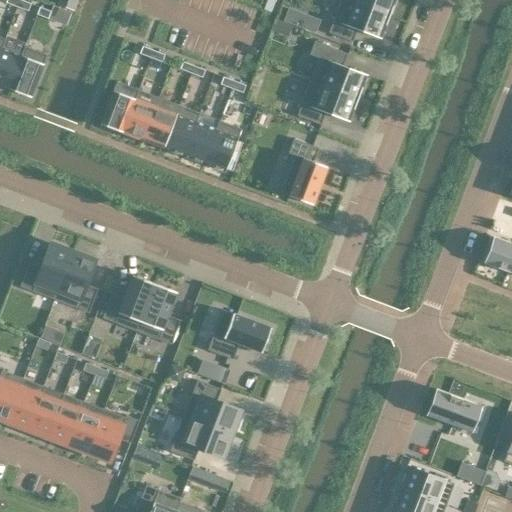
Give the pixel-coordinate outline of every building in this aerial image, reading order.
[(19,0),(17,7),(28,11),(31,4),(21,0),(19,0)] [(389,15),(349,0),(340,0),(328,33),(353,42),(357,30),(381,39),(389,15)] [(349,0),(389,15),(395,0),(349,0)] [(37,14),(48,19),(51,11),(40,7),(37,14)] [(308,18),(304,28),(314,33),(316,33),(321,20),(309,15),(308,18)] [(348,54),(314,41),(309,55),(319,58),(310,80),(358,98),(367,75),(343,66),(348,54)] [(47,55),(25,46),(21,56),(9,89),(31,98),(47,55)] [(154,50),(143,46),(140,54),(151,58),(154,50)] [(0,85),(9,89),(21,56),(1,48),(0,51),(0,85)] [(151,58),(162,62),(165,55),(154,50),(151,58)] [(194,66),(183,61),(180,69),(191,73),(194,66)] [(191,73),(202,78),(205,70),(194,66),(191,73)] [(220,84),(231,89),(234,81),(223,77),(220,84)] [(358,98),(310,80),(297,116),(321,125),(326,113),(349,121),(358,98)] [(231,89),(243,93),(245,85),(234,81),(231,89)] [(135,99),(113,90),(100,124),(122,132),(135,99)] [(159,97),(139,90),(135,99),(122,132),(142,140),(159,97)] [(163,148),(179,105),(159,97),(142,140),(163,148)] [(199,113),(179,105),(163,148),(183,156),(196,122),(199,113)] [(225,172),(242,129),(219,120),(216,130),(203,163),(225,172)] [(203,163),(216,130),(196,122),(183,156),(203,163)] [(295,156),(281,193),(312,205),(327,167),(314,162),(319,148),(294,138),(288,153),(295,156)] [(511,243),(494,237),(484,262),(511,272),(511,243)] [(29,262),(20,287),(54,300),(72,252),(50,244),(41,267),(29,262)] [(72,252),(54,300),(89,313),(98,289),(86,284),(95,261),(72,252)] [(111,294),(102,318),(137,331),(155,284),(133,275),(124,298),(111,294)] [(155,284),(137,331),(171,344),(180,320),(168,315),(177,292),(155,284)] [(223,310),(207,350),(233,359),(239,343),(262,352),(271,328),(223,310)] [(45,326),(41,337),(49,340),(54,329),(45,326)] [(89,335),(82,353),(95,358),(101,339),(89,335)] [(39,338),(36,346),(47,350),(50,343),(39,338)] [(57,352),(54,359),(65,364),(68,356),(57,352)] [(210,362),(205,376),(225,383),(230,369),(210,362)] [(86,363),(83,370),(94,375),(97,367),(86,363)] [(171,364),(167,378),(176,381),(181,379),(185,369),(171,364)] [(0,367),(0,418),(7,421),(23,378),(2,370),(3,368),(0,367)] [(108,371),(97,367),(94,375),(105,379),(108,371)] [(44,386),(23,378),(7,421),(27,429),(40,395),(41,395),(44,386)] [(221,389),(197,380),(183,416),(192,420),(193,419),(231,434),(240,410),(217,401),(221,389)] [(436,389),(427,415),(475,433),(485,408),(436,389)] [(59,403),(60,403),(47,436),(67,444),(84,401),(63,393),(59,403)] [(41,395),(40,395),(27,429),(47,436),(60,403),(59,403),(41,395)] [(104,409),(84,401),(67,444),(88,452),(104,409)] [(125,417),(104,409),(88,452),(110,460),(118,439),(130,443),(139,420),(126,415),(125,417)] [(175,438),(170,451),(194,460),(199,448),(222,457),(231,434),(193,419),(192,420),(184,441),(175,438)] [(461,462),(456,476),(480,485),(485,471),(461,462)] [(408,466),(400,487),(446,505),(454,483),(408,466)] [(230,480),(215,475),(210,487),(225,493),(230,480)] [(181,498),(146,484),(135,511),(175,511),(176,511),(181,498)] [(400,487),(392,507),(404,511),(443,511),(446,505),(400,487)] [(468,500),(464,511),(474,511),(477,504),(468,500)]
